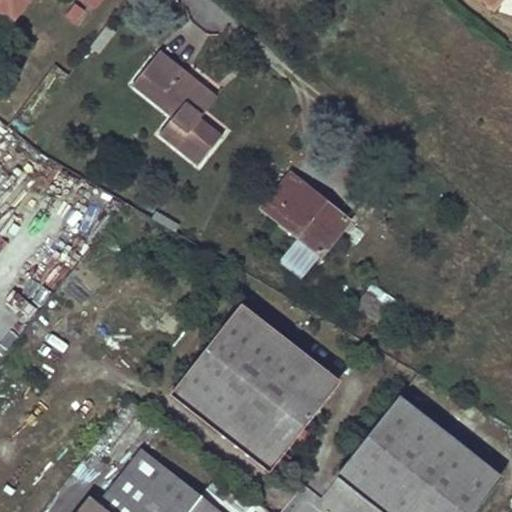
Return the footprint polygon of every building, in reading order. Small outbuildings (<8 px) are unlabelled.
[(0,0),(0,11),(12,21),(27,0),(0,0)] [(482,0),(493,9),(500,0),(482,0)] [(76,4),(66,17),(75,22),(85,11),(76,4)] [(158,50),(131,83),(170,117),(157,133),(159,136),(198,84),(158,50)] [(198,84),(159,136),(194,164),(218,136),(198,118),(200,115),(195,111),(210,94),(198,84)] [(210,94),(195,111),(200,115),(215,98),(210,94)] [(290,176),(262,210),(298,239),(291,246),(309,261),(317,253),(321,256),(348,222),(290,176)] [(367,293),(356,307),(380,324),(389,309),(367,293)] [(242,307),(173,395),(269,471),(339,383),(242,307)] [(401,396),(337,476),(382,511),(473,511),(502,476),(401,396)] [(88,503),(80,511),(187,511),(199,498),(142,449),(94,509),(88,503)] [(28,504),(43,471),(16,459),(1,492),(28,504)] [(216,511),(199,498),(187,511),(216,511)]
